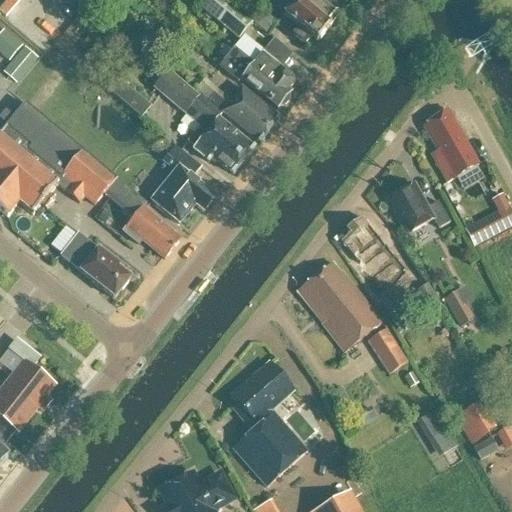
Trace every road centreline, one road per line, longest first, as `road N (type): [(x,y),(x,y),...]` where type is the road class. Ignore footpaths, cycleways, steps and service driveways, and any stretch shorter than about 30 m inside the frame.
road 1 (unclassified): [(102,511),(456,83)]
road 2 (tertiary): [(127,354),(409,0)]
road 3 (tertiary): [(3,511),(127,354)]
road 4 (unclassified): [(127,354),(0,249)]
